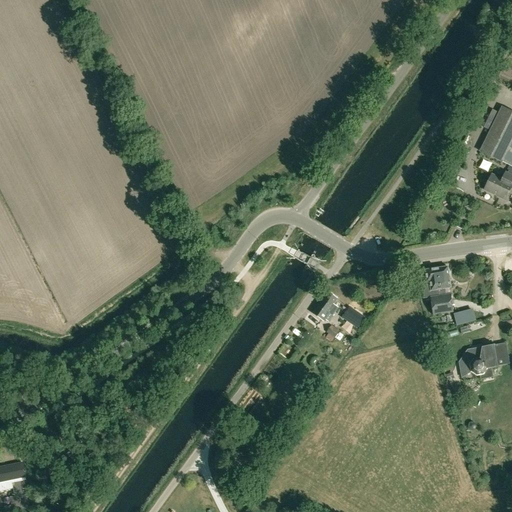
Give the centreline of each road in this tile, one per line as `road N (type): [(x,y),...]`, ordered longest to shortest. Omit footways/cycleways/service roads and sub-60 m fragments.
road 1 (secondary): [(0,426),(170,315),(220,275),(262,223),(296,218)]
road 2 (unclassified): [(152,511),(348,249)]
road 3 (track): [(90,511),(280,245)]
road 4 (unclassified): [(296,218),(453,0)]
road 5 (secondary): [(348,249),(384,259),(511,241)]
